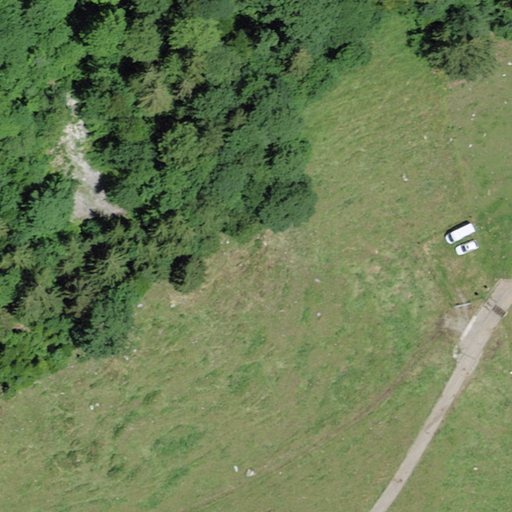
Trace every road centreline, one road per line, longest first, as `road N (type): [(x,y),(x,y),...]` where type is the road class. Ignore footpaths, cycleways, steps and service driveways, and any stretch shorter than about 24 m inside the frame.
road 1 (track): [(487,329),(435,351),(297,462),(197,511)]
road 2 (unclassified): [(372,511),(511,288)]
